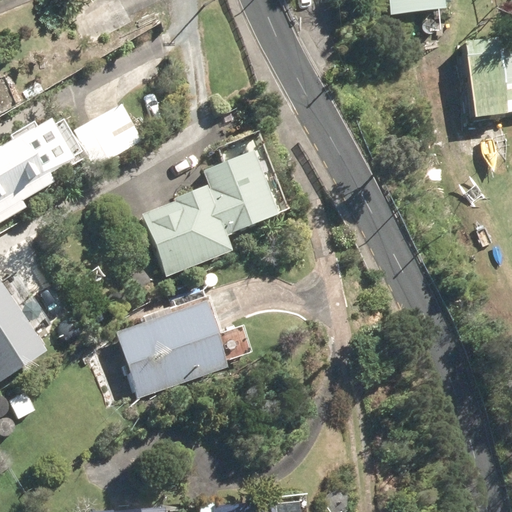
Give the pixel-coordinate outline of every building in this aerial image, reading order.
[(496,41),(456,46),(467,122),(507,117),(496,41)] [(121,106),(77,129),(97,167),(141,143),(121,106)] [(511,122),(466,133),(475,174),(511,165),(511,122)] [(39,175),(48,170),(39,156),(47,151),(36,131),(21,140),(18,137),(0,148),(0,225),(25,212),(21,205),(47,189),(39,175)] [(202,173),(209,190),(140,218),(165,280),(231,253),(225,237),(276,216),(251,153),(202,173)] [(212,312),(236,304),(229,284),(176,302),(178,308),(140,320),(141,325),(117,334),(139,401),(225,373),(222,365),(252,355),(243,329),(220,336),(212,312)] [(0,287),(0,383),(44,354),(0,287)] [(105,307),(90,316),(96,327),(112,318),(105,307)] [(0,394),(0,438),(1,440),(20,430),(16,424),(4,401),(0,394)] [(8,402),(17,422),(34,413),(25,394),(8,402)] [(214,504),(198,505),(198,511),(307,511),(306,496),(274,499),(275,504),(215,508),(214,504)]
